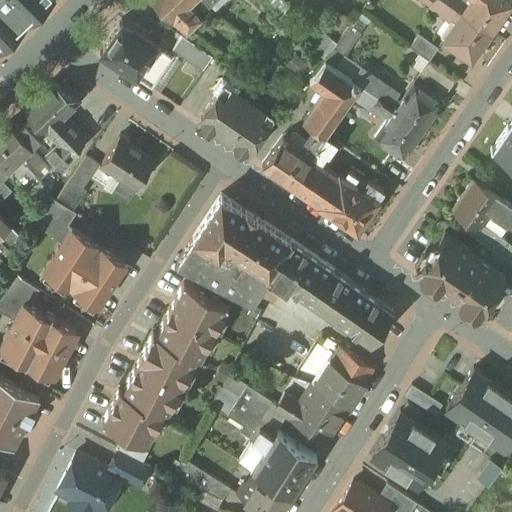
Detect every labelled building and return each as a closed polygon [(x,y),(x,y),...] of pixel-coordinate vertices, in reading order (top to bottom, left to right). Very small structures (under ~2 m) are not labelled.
[(0,0),(0,49),(26,23),(2,0),(0,0)] [(2,0),(26,23),(49,0),(2,0)] [(191,0),(154,0),(172,18),(188,4),(191,0)] [(463,11),(447,0),(433,0),(430,5),(455,22),(463,11)] [(507,0),(447,0),(463,11),(491,30),(510,2),(507,0)] [(200,16),(188,4),(174,17),(187,29),(200,16)] [(491,30),(463,11),(455,22),(443,39),(471,58),(491,30)] [(148,37),(123,20),(101,52),(152,88),(174,55),(159,44),(162,39),(152,32),(148,37)] [(333,42),(323,33),(314,44),(324,53),(333,42)] [(345,33),(325,61),(335,67),(355,40),(345,33)] [(438,48),(419,34),(410,47),(429,60),(429,61),(438,48)] [(212,56),(183,36),(173,49),(203,69),(212,56)] [(429,61),(429,60),(420,73),(447,92),(457,79),(429,61)] [(314,127),(305,140),(308,142),(303,149),(311,155),(326,134),(352,97),(360,85),(352,80),(335,67),(325,61),(310,81),(325,91),(304,120),(314,127)] [(362,66),(352,80),(360,85),(370,71),(362,66)] [(399,92),(370,71),(360,85),(394,109),(400,100),(395,97),(399,92)] [(442,100),(414,81),(400,100),(394,109),(422,128),(442,100)] [(81,101),(53,82),(50,83),(23,109),(32,118),(17,132),(32,148),(47,133),(58,144),(46,155),(63,170),(87,138),(66,115),(81,101)] [(394,109),(360,85),(352,97),(381,117),(383,114),(388,117),(394,109)] [(268,116),(225,86),(202,119),(246,150),(259,132),(269,116),(268,116)] [(422,128),(394,109),(388,117),(375,137),(403,156),(422,128)] [(269,116),(259,132),(268,138),(280,122),(269,114),(268,116),(269,116)] [(511,121),(509,126),(508,126),(507,127),(508,127),(494,149),(493,148),(492,149),(511,163),(511,121)] [(9,123),(0,131),(0,179),(8,171),(29,193),(42,181),(39,178),(21,159),(32,148),(17,132),(9,123)] [(311,155),(291,184),(318,203),(338,174),(320,161),(326,152),(328,153),(336,141),(326,134),(311,155)] [(303,149),(283,135),(262,165),(291,184),(311,155),(303,149)] [(155,160),(120,136),(101,165),(100,164),(99,165),(113,174),(114,173),(121,177),(136,187),(137,187),(155,160)] [(375,169),(336,141),(328,153),(326,152),(320,161),(338,174),(318,203),(357,230),(384,190),(368,180),(375,169)] [(50,166),(32,148),(21,159),(39,178),(50,166)] [(100,164),(87,155),(71,178),(84,187),(99,165),(100,164)] [(136,187),(121,177),(112,191),(128,202),(138,187),(137,187),(136,187)] [(511,204),(473,178),(451,209),(480,228),(491,212),(511,226),(511,204)] [(0,199),(9,192),(0,182),(0,199)] [(76,212),(48,195),(41,205),(32,223),(62,242),(72,227),(69,225),(76,212)] [(394,311),(292,240),(291,241),(258,218),(258,217),(246,209),(245,210),(221,195),(177,263),(253,302),(271,274),(372,344),(394,311)] [(0,215),(0,234),(9,225),(0,215)] [(9,225),(0,234),(0,239),(11,251),(19,235),(19,236),(20,235),(9,225)] [(511,245),(500,237),(484,226),(476,238),(491,249),(511,262),(511,245)] [(95,242),(72,227),(62,242),(61,243),(59,247),(58,248),(59,248),(54,255),(53,255),(53,256),(45,268),(52,272),(54,281),(62,279),(68,283),(69,282),(76,287),(75,287),(82,292),(83,300),(92,298),(98,302),(106,291),(107,290),(111,282),(112,283),(112,282),(114,278),(115,278),(115,277),(125,262),(102,246),(101,248),(94,244),(95,242)] [(484,259),(445,232),(419,271),(420,275),(436,286),(440,286),(458,298),(459,302),(475,313),(479,313),(506,274),(484,259)] [(0,239),(0,266),(9,264),(11,251),(0,239)] [(511,265),(511,262),(491,249),(484,259),(506,274),(511,265)] [(23,278),(0,299),(0,311),(15,319),(24,302),(31,306),(40,289),(23,278)] [(157,335),(197,357),(200,359),(208,345),(205,343),(211,332),(214,333),(217,327),(214,325),(220,314),(223,315),(228,306),(184,283),(157,335)] [(57,317),(46,311),(45,313),(31,306),(24,302),(15,319),(11,327),(8,327),(4,335),(5,338),(1,345),(22,356),(21,358),(32,364),(33,362),(54,373),(58,366),(61,365),(65,357),(64,354),(77,330),(56,319),(57,317)] [(123,391),(159,412),(166,416),(173,403),(170,402),(175,390),(179,392),(185,380),(182,378),(188,366),(191,368),(197,357),(157,335),(154,333),(123,391)] [(365,381),(331,359),(314,383),(349,406),(365,381)] [(511,435),(511,393),(474,367),(446,408),(503,448),(511,435)] [(21,386),(0,375),(0,438),(14,445),(28,420),(30,421),(35,411),(33,410),(40,396),(21,386)] [(45,384),(27,375),(21,386),(40,396),(45,384)] [(349,406),(314,383),(313,381),(300,403),(285,393),(275,408),(327,441),(349,406)] [(274,402),(247,385),(239,398),(266,415),(274,402)] [(442,404),(412,385),(406,395),(436,414),(442,404)] [(159,412),(123,391),(120,389),(102,422),(146,445),(156,426),(153,424),(159,412)] [(266,415),(239,398),(231,409),(258,427),(266,415)] [(421,411),(408,402),(402,411),(416,420),(421,411)] [(402,411),(400,410),(371,455),(417,485),(447,440),(416,420),(402,411)] [(317,454),(278,428),(252,468),(271,480),(292,494),(317,454)] [(0,438),(0,452),(8,457),(14,445),(0,438)] [(150,465),(118,449),(108,468),(122,475),(121,476),(140,486),(150,465)] [(108,468),(76,452),(57,489),(73,497),(69,504),(84,511),(91,511),(96,503),(105,507),(121,476),(122,475),(108,468)] [(230,487),(183,457),(174,474),(223,499),(230,487)] [(502,469),(491,460),(480,474),(481,480),(489,486),(502,469)] [(279,511),(292,494),(271,480),(265,489),(258,484),(245,504),(257,511),(279,511)] [(378,496),(353,480),(335,510),(338,511),(382,511),(387,506),(389,503),(378,496)] [(410,511),(417,502),(387,482),(378,496),(389,503),(387,506),(395,511),(410,511)]
